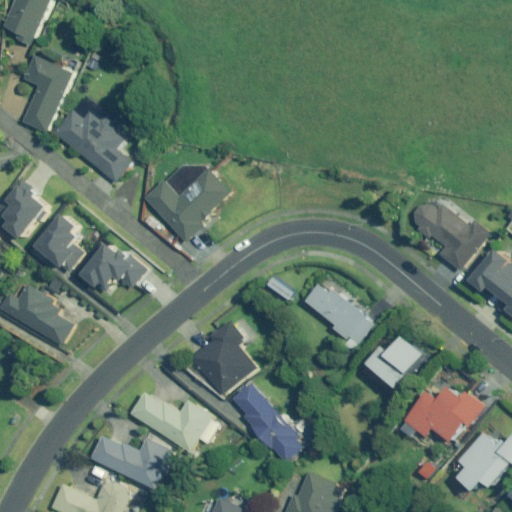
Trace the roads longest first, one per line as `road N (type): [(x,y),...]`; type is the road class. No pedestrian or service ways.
road 1 (residential): [(511,364),(380,253),(347,236),(273,239),(196,298)]
road 2 (residential): [(196,298),(108,370),(66,418),(12,511)]
road 3 (residential): [(0,128),(196,298)]
